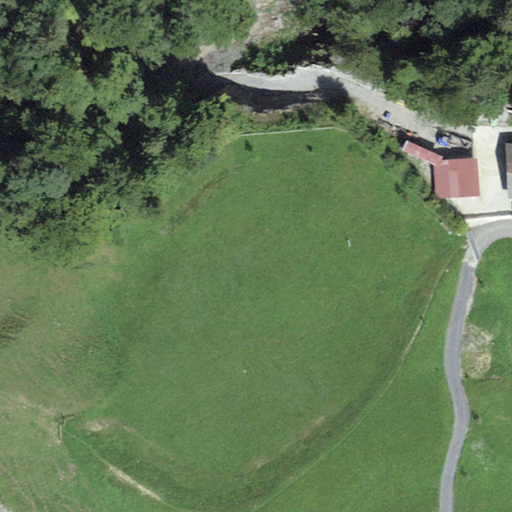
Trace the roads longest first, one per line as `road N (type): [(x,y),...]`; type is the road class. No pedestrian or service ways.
road 1 (track): [(474,242),(436,278),(388,374),(273,481),(247,491),(221,499),(180,492),(128,454),(0,403)]
road 2 (track): [(474,242),(451,355),(460,420),(446,511)]
road 3 (track): [(358,96),(455,136),(486,158)]
